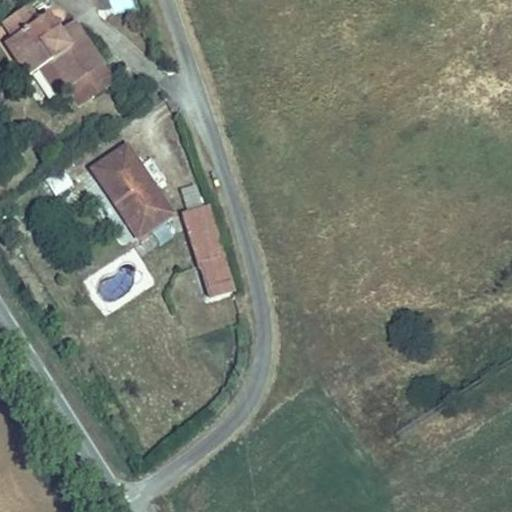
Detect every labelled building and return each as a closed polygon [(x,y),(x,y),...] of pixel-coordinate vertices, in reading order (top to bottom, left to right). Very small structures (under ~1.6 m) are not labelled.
[(40,57),(58,88),(96,64),(71,26),(57,36),(40,11),(29,18),(19,3),(0,14),(0,23),(5,32),(0,36),(0,45),(16,71),(40,57)] [(96,64),(58,88),(70,106),(108,83),(96,64)] [(3,148),(0,150),(0,174),(14,166),(3,148)] [(124,156),(93,174),(102,189),(95,194),(128,243),(166,220),(124,156)] [(44,179),(50,195),(72,187),(66,170),(44,179)] [(206,306),(226,301),(216,272),(220,269),(204,219),(176,226),(191,273),(195,272),(206,306)]
